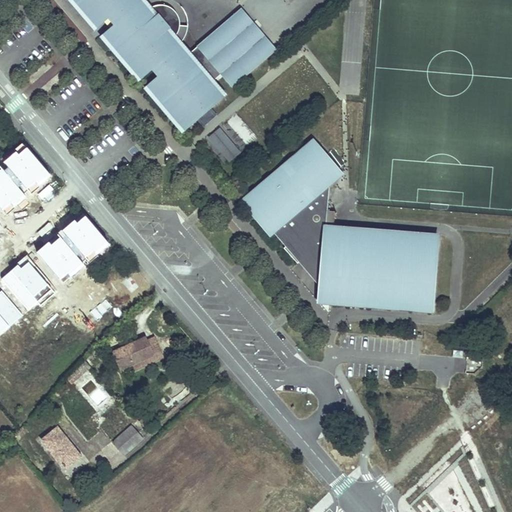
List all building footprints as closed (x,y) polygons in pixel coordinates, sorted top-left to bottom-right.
[(100,8),(85,0),(72,0),(98,30),(112,18),(102,7),(100,8)] [(85,0),(100,8),(102,7),(112,18),(118,26),(105,37),(140,79),(153,67),(161,77),(148,88),(184,130),(198,119),(211,107),(225,95),(213,81),(223,73),(235,87),(277,51),(241,9),(188,55),(180,45),(187,36),(189,26),(181,25),(176,12),(163,6),(155,13),(146,2),(144,4),(140,0),(85,0)] [(51,56),(23,80),(29,88),(57,63),(51,56)] [(63,70),(35,94),(41,101),(69,77),(63,70)] [(198,119),(205,128),(219,116),(211,107),(198,119)] [(219,128),(206,139),(228,164),(241,153),(219,128)] [(315,142),(245,201),(272,233),(274,231),(277,228),(290,243),(287,246),(285,248),(299,264),(300,263),(312,252),(324,266),(322,288),(321,300),(433,309),(439,237),(327,229),(328,224),(336,225),(337,211),(329,210),(331,183),(342,173),(315,142)] [(290,243),(277,228),(274,231),(287,246),(290,243)] [(324,266),(312,252),(300,263),(322,288),(324,266)] [(148,335),(114,350),(123,368),(134,363),(137,368),(149,363),(147,357),(156,353),(148,335)] [(454,352),(453,372),(463,372),(465,352),(454,352)] [(466,359),(465,370),(472,371),(473,359),(466,359)] [(77,375),(87,367),(84,363),(74,371),(77,375)] [(125,455),(150,433),(138,419),(113,442),(125,455)] [(58,427),(42,439),(65,468),(81,456),(58,427)]
